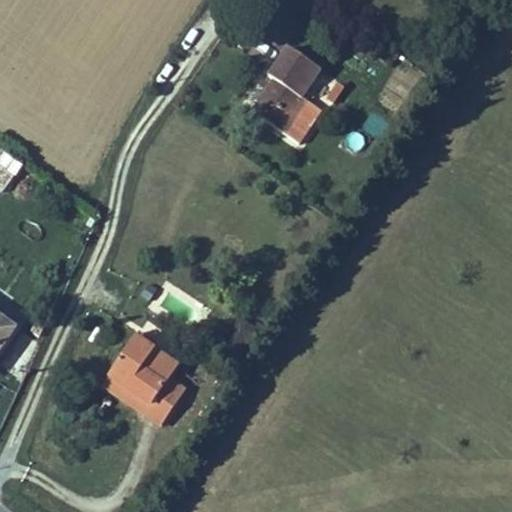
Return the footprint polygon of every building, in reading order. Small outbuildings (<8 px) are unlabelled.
[(324,69),(289,45),(269,75),(275,80),(304,98),(324,69)] [(332,105),(344,86),(324,74),(312,93),(332,105)] [(321,112),(275,80),(252,112),(299,144),(321,112)] [(0,191),(3,193),(22,164),(1,150),(0,151),(0,191)] [(67,204),(50,190),(31,215),(49,229),(67,204)] [(0,350),(18,325),(0,312),(0,350)] [(211,394),(172,368),(141,412),(200,453),(221,423),(201,408),(211,394)]
